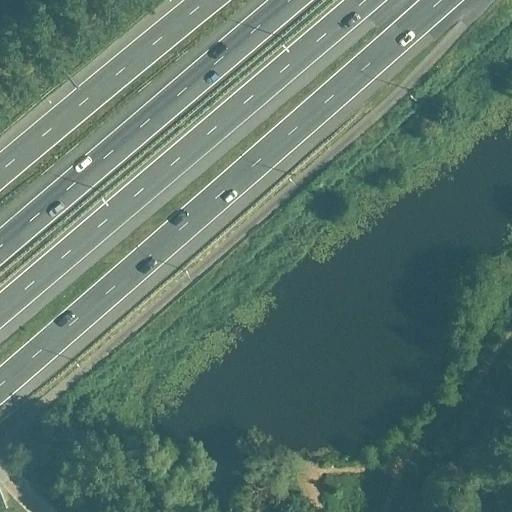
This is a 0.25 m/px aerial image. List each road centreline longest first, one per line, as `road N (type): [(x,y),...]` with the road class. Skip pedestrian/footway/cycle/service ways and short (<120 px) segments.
road 1 (motorway): [(0,383),(438,0)]
road 2 (motorway): [(0,308),(364,0)]
road 3 (motorway): [(291,0),(0,247)]
road 4 (motorway): [(206,0),(0,170)]
